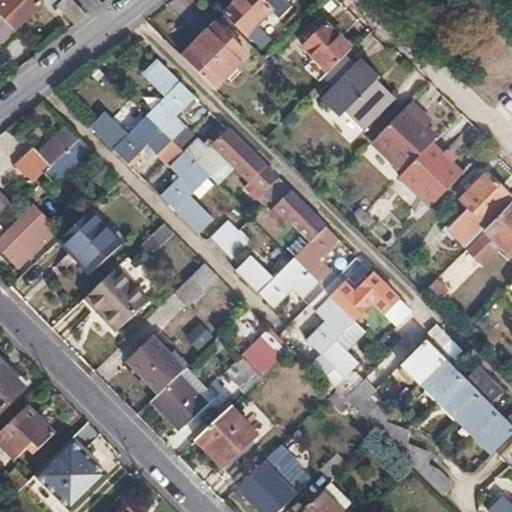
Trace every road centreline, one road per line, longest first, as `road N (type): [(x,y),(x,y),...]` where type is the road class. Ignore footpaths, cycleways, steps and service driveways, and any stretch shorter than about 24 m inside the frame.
road 1 (unknown): [(424,307),(137,5)]
road 2 (unknown): [(311,358),(39,81)]
road 3 (residential): [(0,304),(202,511)]
road 4 (residential): [(145,0),(0,112)]
